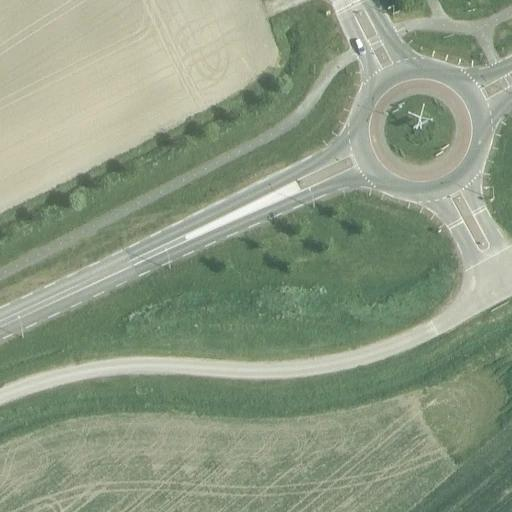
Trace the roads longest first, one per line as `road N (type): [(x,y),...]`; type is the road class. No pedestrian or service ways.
road 1 (unclassified): [(0,396),(107,368),(331,366),(388,351),(506,289)]
road 2 (secondary): [(0,325),(362,157)]
